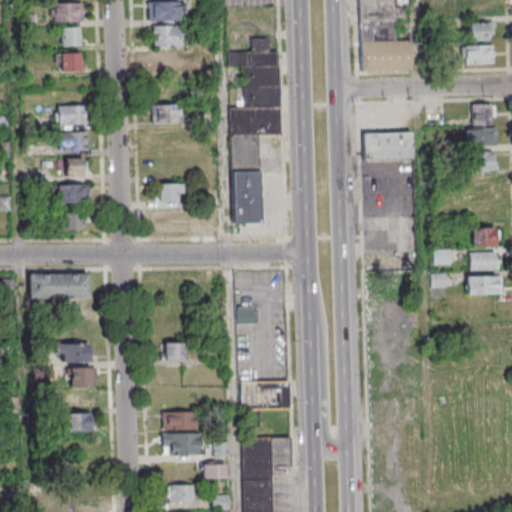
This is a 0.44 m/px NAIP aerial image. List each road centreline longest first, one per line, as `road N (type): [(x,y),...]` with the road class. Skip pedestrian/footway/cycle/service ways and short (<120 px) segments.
road 1 (residential): [(132,511),(116,0)]
road 2 (secondary): [(349,449),(334,0)]
road 3 (secondary): [(305,94),(312,325)]
road 4 (secondary): [(311,274),(325,325),(329,440),(349,449)]
road 5 (residential): [(310,252),(125,255)]
road 6 (residential): [(511,84),(337,90)]
road 7 (residential): [(125,255),(0,256)]
